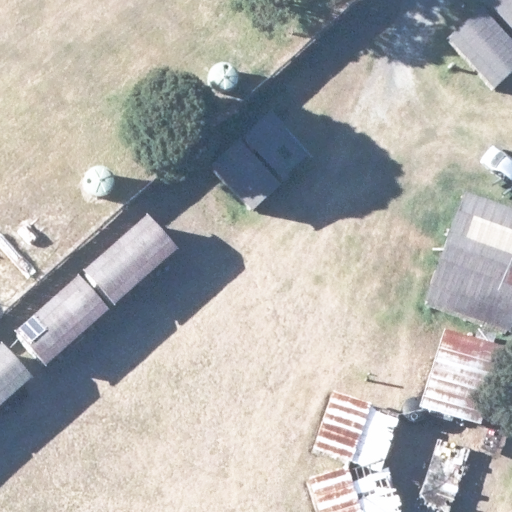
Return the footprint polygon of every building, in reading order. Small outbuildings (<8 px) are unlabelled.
[(511,0),(491,0),(511,23),(511,0)] [(451,36),(494,85),(511,70),(511,40),(483,8),(451,36)] [(249,136),(287,179),(315,154),(277,111),(249,136)] [(242,139),(214,164),(256,208),(283,183),(242,139)] [(511,334),(511,211),(462,196),(427,308),(511,334)] [(147,212),(87,268),(119,303),(180,247),(147,212)] [(79,273),(17,328),(47,363),(110,308),(79,273)] [(482,425),(507,355),(446,332),(421,403),(482,425)] [(4,342),(0,344),(0,406),(34,376),(4,342)] [(403,417),(334,393),(314,452),(354,466),(310,479),(320,511),(399,511),(386,466),(403,417)] [(456,511),(474,450),(439,440),(419,511),(456,511)]
